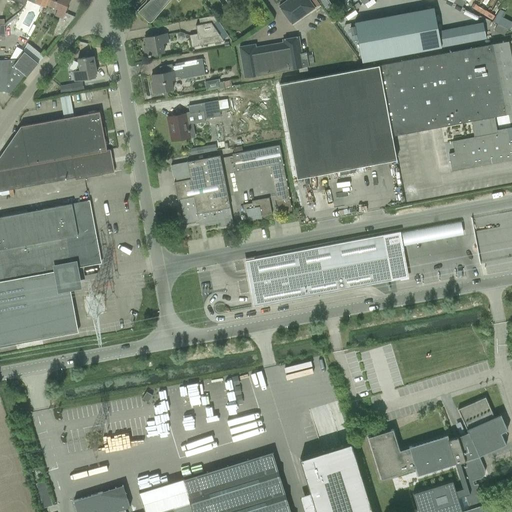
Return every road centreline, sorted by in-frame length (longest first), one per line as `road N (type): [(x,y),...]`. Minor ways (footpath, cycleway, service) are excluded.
road 1 (unclassified): [(157,268),(511,202)]
road 2 (tertiary): [(171,343),(511,279)]
road 3 (unclassified): [(157,268),(107,0)]
road 4 (tertiary): [(0,375),(171,343)]
road 5 (unclassified): [(0,129),(106,0)]
